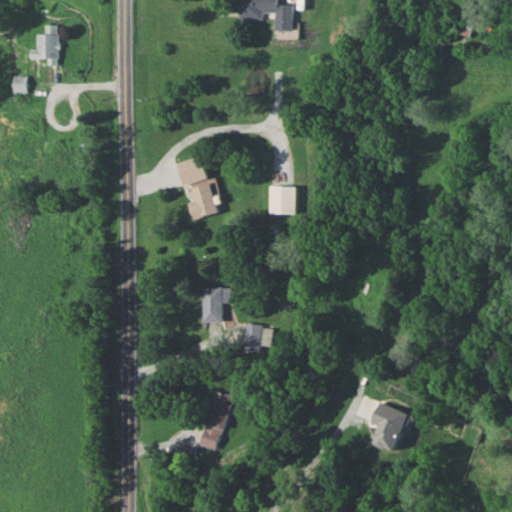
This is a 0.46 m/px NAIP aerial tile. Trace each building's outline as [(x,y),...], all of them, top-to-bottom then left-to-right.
[(277,0),(231,0),(231,14),(241,14),(241,21),(263,21),(264,15),(276,15),(276,31),(294,31),(294,7),(278,7),(277,0)] [(454,34),(470,39),(474,28),(458,22),(454,34)] [(61,67),(61,27),(50,27),(50,35),(39,35),(38,61),(50,61),(50,66),(61,67)] [(219,216),(205,157),(179,164),(188,202),(190,202),(194,221),(219,216)] [(299,217),(299,188),(272,188),(272,217),(299,217)] [(204,289),(204,322),(225,322),(225,304),(231,304),(231,289),(204,289)] [(276,332),(253,322),(244,342),(267,352),(276,332)] [(346,370),(361,377),(368,363),(353,356),(346,370)] [(356,413),(371,420),(382,395),(367,388),(356,413)] [(222,435),(235,396),(218,391),(205,430),(222,435)]
